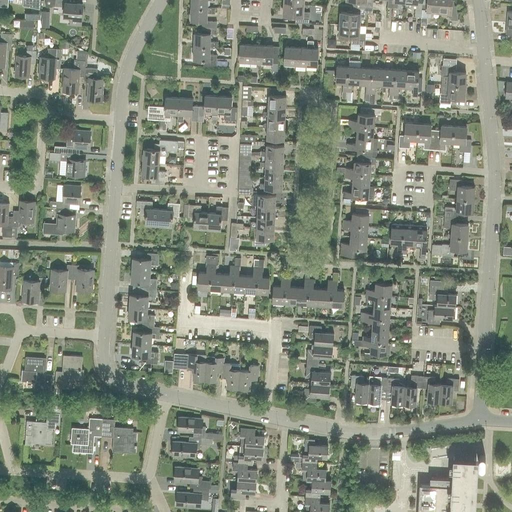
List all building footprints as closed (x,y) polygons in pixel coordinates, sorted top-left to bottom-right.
[(81,25),(82,18),(83,4),(67,2),(67,0),(46,0),(46,6),(53,7),(53,5),(55,6),(65,7),(64,16),(71,17),(70,24),(81,25)] [(417,0),(405,0),(405,2),(416,3),(415,16),(421,17),(423,3),(418,3),(417,0)] [(439,11),(440,0),(427,0),(428,3),(423,3),(421,17),(428,17),(432,18),(432,11),(439,11)] [(452,0),(440,0),(439,11),(451,13),(451,20),(458,20),(457,6),(452,6),(452,0)] [(310,12),(303,11),(304,4),(285,3),(284,15),(296,16),(295,22),(309,23),(310,17),(310,12)] [(373,14),(373,8),(353,6),(353,13),(341,12),(340,24),(359,25),(360,18),(367,19),(367,14),(373,14)] [(215,7),(208,7),(191,7),(191,20),(203,21),(202,27),(217,27),(217,21),(207,21),(208,13),(215,13),(215,7)] [(365,44),(366,38),(366,33),(359,33),(359,25),(340,24),(340,36),(352,37),(351,43),(360,44),(365,44)] [(217,34),(217,27),(202,27),(202,33),(195,33),(194,46),(210,47),(218,47),(218,41),(211,41),(211,33),(217,34)] [(11,50),(13,34),(1,33),(1,43),(0,42),(0,63),(5,64),(6,49),(11,50)] [(318,66),(318,48),(313,48),(314,41),(308,40),(307,47),(306,65),(318,66)] [(251,62),(252,44),(241,44),(240,61),(251,62)] [(261,63),(263,45),(252,44),(251,62),(257,62),(257,65),(259,67),(261,67),(261,63)] [(262,63),(279,64),(279,56),(273,55),(274,46),(263,45),(262,63)] [(210,54),(210,47),(194,46),(194,59),(204,60),(204,66),(217,66),(217,55),(210,54)] [(296,65),(297,47),(286,46),(285,64),(296,65)] [(306,65),(307,47),(297,47),(296,65),(306,65)] [(60,68),(62,52),(62,49),(49,48),(48,57),(41,57),(40,77),(55,78),(55,68),(60,68)] [(37,51),(33,50),(27,50),(27,56),(17,55),(16,75),(30,76),(31,63),(36,63),(37,51)] [(78,50),(77,59),(86,60),(87,51),(78,50)] [(85,76),(85,67),(86,60),(77,59),(75,59),(74,69),(65,68),(63,89),(78,90),(79,76),(85,76)] [(347,91),(349,66),(337,65),(336,82),(343,82),(343,91),(347,91)] [(466,73),(456,72),(454,72),(454,66),(442,65),(441,75),(442,75),(442,84),(465,86),(466,73)] [(360,84),(361,67),(349,66),(347,91),(352,92),(353,83),(360,84)] [(102,100),(103,80),(97,79),(98,68),(85,67),(85,76),(84,83),(89,83),(88,99),(102,100)] [(371,93),(372,68),(361,67),(360,84),(367,84),(366,93),(370,93),(371,93)] [(383,85),(384,69),(372,68),(371,93),(375,93),(376,85),(383,85)] [(394,94),(396,69),(384,69),(383,85),(390,86),(389,94),(394,94)] [(406,87),(407,70),(396,69),(394,94),(399,95),(399,86),(406,87)] [(419,77),(419,71),(407,70),(406,87),(413,87),(413,96),(418,96),(418,84),(419,77)] [(464,99),(465,86),(442,84),(441,93),(440,93),(440,103),(451,104),(452,98),(464,99)] [(218,112),(219,96),(205,95),(205,106),(199,106),(198,121),(204,121),(205,111),(212,112),(212,119),(218,120),(218,112)] [(269,95),(268,106),(286,107),(287,96),(269,95)] [(237,120),(238,107),(231,107),(232,97),(219,96),(218,112),(226,112),(225,119),(237,120)] [(179,114),(180,97),(166,97),(166,107),(149,106),(148,119),(160,119),(166,120),(170,120),(171,113),(178,113),(179,114)] [(198,121),(199,106),(192,106),(193,98),(180,97),(179,114),(178,113),(178,121),(183,122),(184,114),(192,114),(191,120),(198,121)] [(0,112),(1,105),(0,105),(0,128),(7,129),(8,112),(0,112)] [(286,118),(286,107),(268,106),(268,112),(264,112),(264,117),(268,117),(286,118)] [(374,126),(375,114),(361,113),(358,113),(358,120),(349,120),(349,124),(374,126)] [(285,128),(286,118),(268,117),(268,123),(265,123),(263,125),(263,127),(267,128),(268,128),(285,128)] [(418,140),(419,123),(406,122),(405,135),(400,135),(399,147),(410,148),(411,139),(418,140)] [(431,124),(419,123),(418,140),(424,140),(424,149),(435,149),(436,137),(430,137),(431,124)] [(373,138),(374,126),(349,124),(349,129),(357,130),(357,137),(373,138)] [(453,142),(454,126),(442,125),(441,138),(436,137),(435,149),(446,150),(446,142),(453,142)] [(467,127),(454,126),(453,142),(460,143),(460,151),(471,152),(471,140),(466,139),(467,127)] [(285,140),(285,128),(268,128),(267,139),(285,140)] [(55,145),(55,152),(60,152),(66,153),(80,154),(80,148),(90,149),(91,131),(75,129),(75,130),(68,129),(67,146),(55,145)] [(373,138),(357,137),(356,144),(348,143),(347,150),(357,150),(357,155),(372,157),(373,152),(377,152),(378,138),(373,138)] [(160,143),(155,143),(154,149),(144,149),(143,162),(159,163),(160,154),(167,155),(167,149),(177,150),(177,147),(183,147),(184,141),(160,139),(160,143)] [(267,145),(266,151),(261,151),(261,155),(266,156),(284,157),(284,145),(267,145)] [(51,151),(50,159),(60,160),(60,152),(55,152),(51,151)] [(79,159),(80,154),(66,153),(60,152),(60,160),(68,161),(67,175),(85,176),(86,160),(79,159)] [(376,157),(372,157),(357,155),(356,161),(355,161),(354,168),(346,168),(345,172),(370,174),(375,174),(376,157)] [(283,167),(284,157),(266,156),(266,161),(260,161),(260,166),(266,167),(266,166),(283,167)] [(159,171),(159,163),(143,162),(142,175),(152,176),(152,182),(165,183),(166,171),(159,171)] [(283,178),(283,167),(266,166),(266,167),(265,177),(283,178)] [(369,186),(370,174),(345,172),(345,177),(353,178),(353,185),(369,186)] [(252,186),(253,177),(250,177),(251,174),(245,174),(245,180),(239,179),(239,185),(252,186)] [(282,189),(283,178),(265,177),(265,183),(260,183),(260,188),(265,188),(282,189)] [(458,190),(457,198),(474,200),(474,187),(462,186),(462,180),(450,179),(450,189),(458,190)] [(57,208),(70,208),(70,203),(80,203),(81,185),(65,184),(64,202),(57,201),(57,208)] [(374,186),(369,186),(353,185),(352,192),(344,191),(343,196),(368,198),(368,200),(373,200),(374,186)] [(259,194),(253,194),(252,205),(258,206),(276,206),(276,195),(259,194)] [(473,212),(474,200),(457,198),(457,207),(445,206),(444,217),(456,217),(457,211),(473,212)] [(20,210),(14,210),(14,217),(13,226),(18,226),(19,226),(19,220),(34,221),(35,201),(20,200),(20,210)] [(159,225),(160,209),(153,208),(153,201),(137,200),(137,207),(141,207),(140,213),(146,214),(146,224),(159,225)] [(179,216),(180,203),(168,202),(168,209),(160,209),(159,225),(172,226),(173,216),(179,216)] [(13,226),(14,217),(8,216),(9,204),(0,203),(0,222),(4,223),(4,236),(12,236),(13,226)] [(207,229),(209,212),(201,212),(201,205),(190,204),(189,217),(195,217),(194,228),(207,229)] [(216,213),(209,212),(207,229),(221,230),(221,219),(228,220),(229,207),(217,206),(216,213)] [(275,217),(276,206),(258,206),(258,216),(275,217)] [(76,215),(72,214),(73,209),(70,208),(57,208),(56,214),(58,214),(57,224),(45,223),(44,232),(59,233),(59,230),(75,231),(76,215)] [(344,219),(343,224),(368,226),(369,214),(356,213),(353,213),(352,220),(344,219)] [(275,228),(275,217),(258,216),(257,222),(251,222),(251,227),(257,227),(275,228)] [(456,223),(456,217),(444,217),(444,227),(452,227),(452,236),(468,237),(469,224),(456,223)] [(367,238),(368,226),(343,224),(343,229),(351,229),(351,236),(367,238)] [(402,253),(404,224),(392,224),(391,243),(398,244),(397,252),(402,253)] [(414,245),(416,225),(404,224),(402,253),(407,253),(407,245),(414,245)] [(427,229),(426,229),(427,226),(416,225),(414,245),(421,246),(421,254),(426,254),(427,229)] [(274,239),(275,228),(257,227),(257,238),(254,237),(254,245),(266,246),(268,244),(268,239),(274,239)] [(367,249),(367,238),(351,236),(350,243),(342,243),(341,255),(359,256),(359,249),(367,249)] [(467,250),(468,237),(452,236),(451,245),(443,244),(443,245),(432,244),(432,254),(454,255),(454,249),(467,250)] [(133,258),(132,270),(150,271),(151,264),(159,265),(159,253),(148,252),(147,258),(133,258)] [(210,289),(212,256),(207,255),(205,272),(199,271),(198,288),(210,289)] [(218,256),(212,256),(210,289),(222,290),(223,273),(217,273),(218,256)] [(239,274),(240,270),(241,270),(241,258),(236,257),(235,265),(233,291),(245,292),(246,275),(239,274)] [(270,277),(263,276),(264,260),(259,259),(258,267),(257,292),(269,293),(270,277)] [(19,276),(20,263),(13,262),(13,267),(0,265),(0,287),(12,288),(13,275),(19,276)] [(72,279),(73,265),(68,264),(67,270),(53,269),(51,289),(66,290),(67,278),(72,279)] [(92,290),(94,270),(79,269),(79,265),(73,265),(72,279),(78,279),(77,289),(92,290)] [(235,265),(230,265),(230,274),(223,273),(222,290),(233,291),(235,265)] [(257,292),(258,267),(254,267),(253,275),(246,275),(245,292),(257,292)] [(308,304),(310,279),(309,279),(310,270),(306,269),(304,287),(297,287),(296,303),(308,304)] [(150,278),(150,271),(132,270),(132,282),(146,283),(145,289),(157,290),(158,279),(150,278)] [(45,292),(46,278),(40,277),(39,281),(25,280),(23,300),(38,301),(39,291),(45,292)] [(285,302),(286,277),(282,277),(281,285),(274,285),(273,302),(285,302)] [(296,303),(297,287),(290,286),(291,277),(286,277),(285,302),(296,303)] [(320,305),(321,288),(314,288),(314,279),(310,279),(308,304),(320,305)] [(331,305),(333,280),(328,280),(328,289),(321,288),(320,305),(331,305)] [(338,281),(333,280),(331,305),(343,306),(344,290),(337,289),(338,281)] [(392,296),(393,284),(376,282),(375,290),(367,289),(366,294),(392,296)] [(456,307),(457,294),(444,293),(444,285),(433,285),(431,299),(437,299),(437,305),(454,306),(456,307)] [(156,301),(157,290),(145,289),(145,295),(131,294),(130,306),(148,307),(148,301),(156,301)] [(391,307),(392,296),(366,294),(366,298),(375,299),(374,306),(391,307)] [(453,318),(454,306),(437,305),(435,305),(435,311),(429,310),(428,322),(440,323),(440,317),(453,318)] [(147,314),(148,307),(130,306),(129,319),(143,319),(143,325),(149,326),(154,326),(155,315),(147,314)] [(390,319),(391,307),(374,306),(374,313),(365,312),(365,317),(390,319)] [(389,331),(390,319),(365,317),(364,322),(373,322),(372,329),(389,331)] [(333,345),(334,333),(321,332),(322,326),(310,325),(309,337),(316,338),(315,344),(333,345)] [(159,338),(160,327),(154,326),(149,326),(148,332),(134,331),(133,343),(151,344),(152,337),(159,338)] [(388,342),(389,331),(372,329),(372,336),(363,336),(363,340),(388,342)] [(391,344),(388,343),(388,342),(363,340),(355,340),(354,345),(363,346),(363,345),(367,345),(367,346),(371,347),(370,353),(372,353),(387,354),(387,353),(390,353),(391,344)] [(151,351),(151,344),(133,343),(132,355),(147,356),(146,362),(158,363),(158,352),(151,351)] [(332,357),(333,345),(315,344),(315,349),(308,349),(307,363),(319,364),(319,356),(332,357)] [(181,353),(175,353),(173,367),(180,368),(188,368),(194,369),(193,379),(205,380),(207,356),(197,355),(189,354),(181,353)] [(83,379),(84,369),(82,369),(83,357),(64,355),(63,371),(57,371),(55,387),(71,388),(72,378),(83,379)] [(223,362),(224,362),(224,357),(217,356),(217,357),(207,356),(205,380),(216,381),(217,371),(222,371),(223,371),(223,362)] [(51,391),(52,374),(45,374),(46,358),(26,357),(25,379),(36,379),(35,389),(51,391)] [(239,388),(241,364),(231,363),(224,362),(223,362),(223,371),(222,371),(222,377),(228,377),(227,387),(239,388)] [(318,371),(319,364),(307,363),(306,376),(313,377),(312,383),(330,384),(331,372),(318,371)] [(257,379),(258,365),(251,364),(250,370),(240,369),(241,364),(239,388),(250,389),(251,379),(257,379)] [(368,401),(369,383),(364,383),(364,376),(352,375),(351,387),(357,387),(356,400),(368,401)] [(387,390),(388,378),(381,377),(382,376),(370,375),(369,383),(368,401),(380,402),(381,389),(387,390)] [(417,387),(423,387),(424,376),(412,375),(411,386),(405,386),(404,404),(416,405),(417,387)] [(440,402),(441,384),(435,383),(436,377),(424,376),(423,387),(429,388),(428,401),(440,402)] [(459,390),(459,379),(447,377),(447,384),(441,384),(440,402),(452,403),(453,390),(459,390)] [(404,404),(405,386),(399,385),(400,379),(388,378),(387,390),(393,390),(392,403),(404,404)] [(329,396),(330,384),(312,383),(312,388),(305,388),(304,400),(316,401),(316,395),(329,396)] [(56,428),(56,423),(60,423),(61,406),(44,404),(44,412),(47,412),(47,422),(27,420),(25,444),(32,444),(32,443),(52,444),(53,428),(56,428)] [(91,407),(90,416),(103,417),(104,408),(91,407)] [(205,432),(206,427),(201,426),(202,418),(180,416),(180,431),(194,432),(193,437),(212,438),(213,438),(213,433),(205,432)] [(102,436),(103,419),(97,418),(91,418),(90,418),(89,428),(72,427),(72,437),(74,437),(73,451),(93,453),(94,435),(102,436)] [(136,452),(137,432),(133,431),(133,428),(115,427),(115,419),(103,419),(102,436),(114,437),(113,451),(136,452)] [(264,447),(265,436),(255,435),(255,429),(241,428),(240,435),(246,436),(245,446),(264,447)] [(212,438),(193,437),(189,437),(189,442),(175,441),(174,455),(195,456),(195,448),(200,449),(200,443),(211,444),(212,438)] [(328,445),(314,445),(315,439),(306,439),(305,454),(303,454),(302,461),(317,462),(317,457),(327,457),(328,445)] [(263,458),(264,447),(245,446),(244,456),(239,455),(238,462),(248,463),(253,464),(253,458),(263,458)] [(473,511),(475,479),(476,459),(454,458),(453,478),(432,477),(431,477),(437,478),(437,484),(420,483),(419,493),(419,498),(419,508),(418,511),(473,511)] [(317,468),(317,462),(302,461),(302,469),(302,470),(304,470),(303,479),(312,480),(312,479),(326,480),(327,469),(317,468)] [(247,469),(248,463),(238,462),(233,462),(233,469),(239,469),(238,479),(257,481),(257,469),(247,469)] [(202,481),(202,477),(197,476),(198,468),(177,467),(176,481),(190,481),(190,487),(194,487),(209,488),(210,482),(202,481)] [(256,492),(257,481),(238,479),(237,490),(232,489),(231,497),(245,498),(246,492),(256,492)] [(331,480),(326,480),(312,479),(312,480),(312,489),(306,489),(306,496),(320,497),(321,491),(330,492),(331,480)] [(209,498),(209,488),(194,487),(194,492),(179,492),(178,506),(199,507),(200,497),(209,498)] [(320,503),(320,497),(306,496),(305,503),(307,503),(305,511),(329,511),(330,503),(320,503)]
